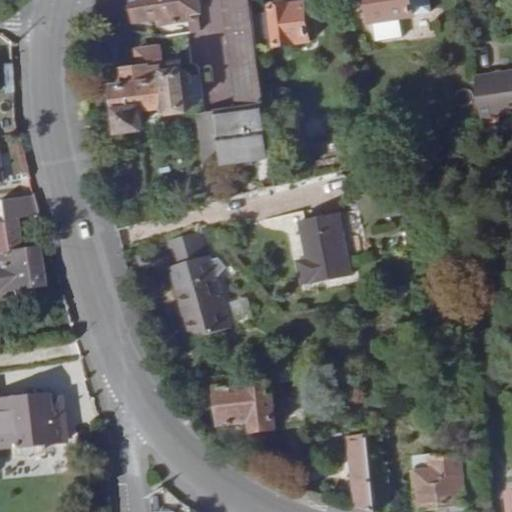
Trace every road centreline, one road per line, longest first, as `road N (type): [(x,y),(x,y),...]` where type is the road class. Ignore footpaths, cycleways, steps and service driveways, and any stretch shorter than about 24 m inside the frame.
road 1 (tertiary): [(53,0),(43,77),(51,144),(107,338),(143,414)]
road 2 (tertiary): [(143,414),(212,481),(265,511)]
